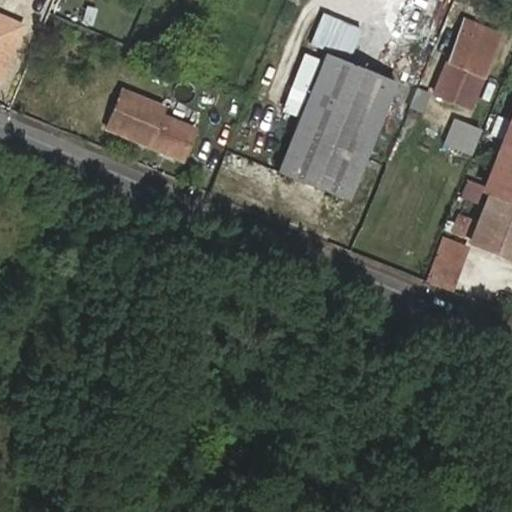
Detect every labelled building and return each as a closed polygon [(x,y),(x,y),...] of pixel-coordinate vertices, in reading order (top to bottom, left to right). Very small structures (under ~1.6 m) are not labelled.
[(0,83),(26,24),(0,12),(0,83)] [(350,54),(360,28),(341,20),(330,46),(350,54)] [(468,22),(435,95),(468,108),(500,36),(468,22)] [(348,201),(398,86),(323,54),(273,168),(348,201)] [(282,112),(292,117),(316,60),(306,56),(282,112)] [(425,109),(428,91),(414,89),(411,107),(425,109)] [(151,140),(162,114),(163,115),(166,107),(125,91),(110,127),(130,135),(131,132),(151,140)] [(151,140),(150,141),(185,156),(197,129),(163,115),(162,114),(151,140)] [(511,117),(478,196),(487,199),(511,143),(511,117)] [(453,121),(441,147),(466,157),(478,131),(453,121)] [(511,143),(487,199),(465,248),(507,266),(511,252),(511,143)] [(455,242),(463,223),(454,220),(446,238),(455,242)] [(444,292),(461,249),(438,239),(420,282),(444,292)]
